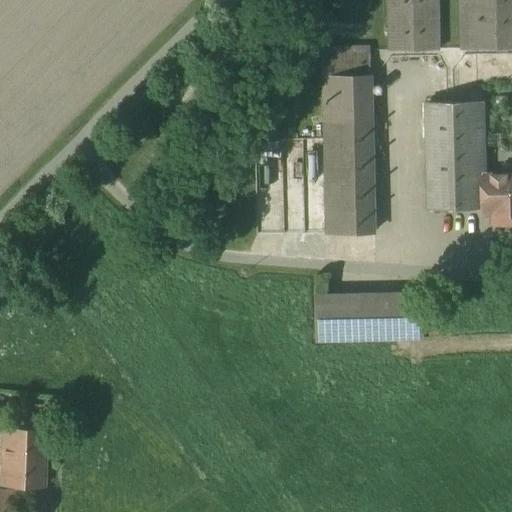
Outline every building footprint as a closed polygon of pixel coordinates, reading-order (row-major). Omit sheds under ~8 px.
[(309,0),(312,6),(317,10),(322,14),(328,16),(334,17),(341,16),(347,14),(352,10),(356,5),(359,0),(309,0)] [(443,0),(387,0),(389,54),(445,53),(443,0)] [(511,0),(466,0),(468,49),(511,47),(511,0)] [(379,78),(325,79),(329,236),(383,235),(379,78)] [(488,106),(431,106),(433,212),(490,211),(489,174),(488,106)] [(511,173),(489,174),(490,213),(494,213),(494,223),(511,222),(511,173)] [(436,293),(321,297),(323,342),(438,338),(436,293)] [(57,434),(11,433),(8,494),(0,493),(0,511),(32,511),(33,493),(54,494),(57,434)]
